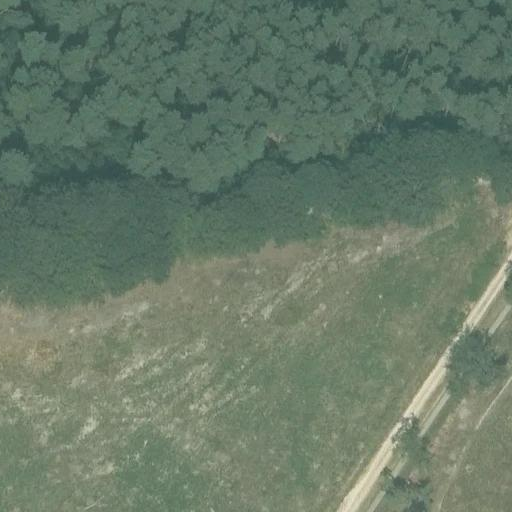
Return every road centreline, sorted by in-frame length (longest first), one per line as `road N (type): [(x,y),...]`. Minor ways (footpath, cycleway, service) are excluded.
road 1 (track): [(0,265),(511,176)]
road 2 (track): [(511,263),(349,511)]
road 3 (unknown): [(511,410),(446,511)]
